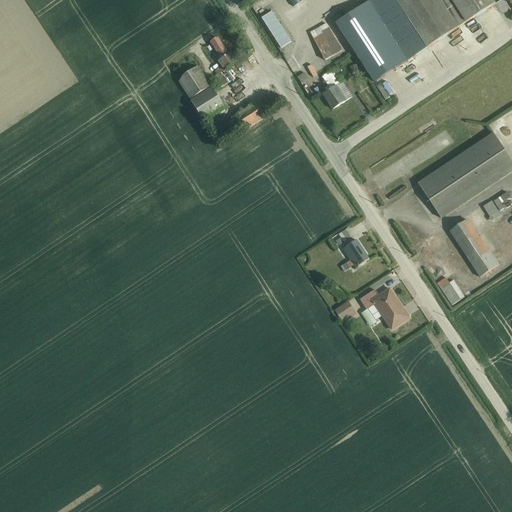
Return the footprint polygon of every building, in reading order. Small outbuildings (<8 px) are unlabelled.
[(299,0),(288,0),(294,8),(302,3),(299,0)] [(362,7),(336,24),(374,83),(496,4),(493,0),(372,0),(369,2),(362,7)] [(271,12),(261,19),(281,49),(291,42),(271,12)] [(327,24),(310,33),(325,61),(335,56),(337,59),(345,55),(342,50),(342,51),(327,24)] [(222,67),(224,70),(238,62),(232,53),(229,55),(218,38),(210,43),(221,60),(218,62),(222,67)] [(341,65),(322,78),(330,90),(323,95),(333,110),(352,98),(342,83),(349,78),(341,65)] [(199,67),(179,83),(191,101),(212,87),(199,67)] [(224,70),(222,67),(215,72),(217,76),(216,76),(217,78),(215,79),(222,88),(227,84),(220,73),(224,70)] [(315,77),(307,80),(310,90),(319,87),(315,77)] [(382,85),(377,88),(385,101),(390,98),(382,85)] [(212,88),(191,102),(204,123),(226,108),(212,88)] [(255,104),(235,118),(245,132),(267,116),(259,104),(255,104)] [(511,161),(494,135),(419,185),(441,219),(511,171),(511,161)] [(508,193),(498,199),(502,204),(511,198),(508,193)] [(497,200),(494,202),(499,212),(504,209),(497,200)] [(492,202),(483,208),(490,219),(491,218),(493,221),(501,216),(492,202)] [(468,220),(450,232),(480,279),(499,266),(468,220)] [(341,238),(336,242),(339,246),(354,236),(349,228),(339,235),(341,238)] [(350,261),(341,267),(344,273),(354,266),(356,269),(369,260),(357,241),(343,250),(350,261)] [(446,278),(437,284),(452,306),(464,298),(453,281),(449,284),(446,278)] [(375,290),(359,301),(366,311),(361,314),(370,327),(377,323),(376,321),(382,317),(391,331),(408,320),(401,309),(402,308),(390,290),(379,297),(375,290)] [(348,302),(334,311),(343,324),(357,314),(348,302)] [(389,344),(380,351),(384,355),(392,349),(389,344)]
